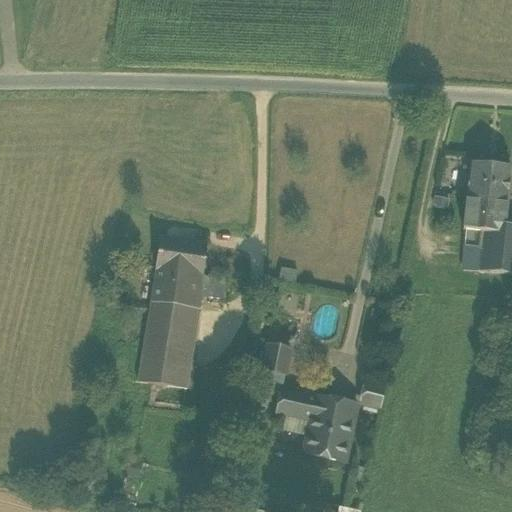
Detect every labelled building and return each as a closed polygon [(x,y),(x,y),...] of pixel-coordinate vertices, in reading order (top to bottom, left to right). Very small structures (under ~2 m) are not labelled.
[(469,164),(465,201),(506,206),(510,168),(469,164)] [(503,226),(506,206),(465,201),(462,231),(466,231),(478,232),(502,235),(503,226)] [(511,227),(503,226),(502,235),(478,232),(478,236),(466,235),(462,272),(511,276),(511,227)] [(154,270),(155,271),(201,277),(202,277),(207,244),(159,238),(154,270)] [(199,298),(201,277),(155,271),(151,301),(198,310),(199,298)] [(199,298),(223,300),(225,280),(202,277),(201,277),(199,298)] [(141,362),(189,368),(198,310),(151,301),(141,362)] [(266,346),(261,371),(285,376),(290,351),(266,346)] [(137,383),(186,390),(189,368),(141,362),(137,383)] [(281,393),(285,376),(261,371),(257,387),(281,393)] [(356,406),(383,413),(389,388),(363,381),(356,406)] [(302,454),(344,463),(356,406),(314,399),(314,400),(281,393),(276,412),(310,420),(302,454)]
